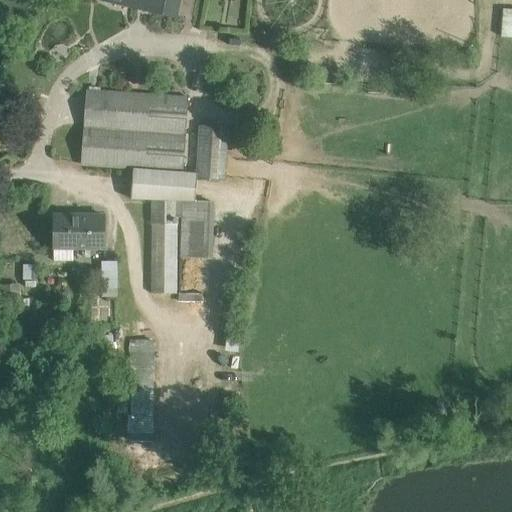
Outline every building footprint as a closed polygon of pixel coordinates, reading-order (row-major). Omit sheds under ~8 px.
[(111,0),(175,15),(178,0),(111,0)] [(511,5),(501,6),(502,24),(511,23),(511,5)] [(187,97),(89,90),(83,165),(134,169),(181,172),(187,97)] [(226,129),(200,127),(197,174),(196,177),(197,177),(223,179),(226,129)] [(181,172),(134,169),(131,198),(151,199),(178,199),(178,216),(182,216),(183,200),(196,201),(197,177),(196,177),(197,174),(181,172)] [(178,199),(151,199),(151,293),(178,293),(178,216),(178,199)] [(196,201),(183,200),(182,216),(180,258),(209,259),(211,201),(196,201)] [(104,215),(54,215),(54,247),(104,247),(104,215)] [(99,295),(119,294),(118,259),(97,259),(99,295)] [(153,433),(154,390),(132,390),(131,433),(153,433)]
